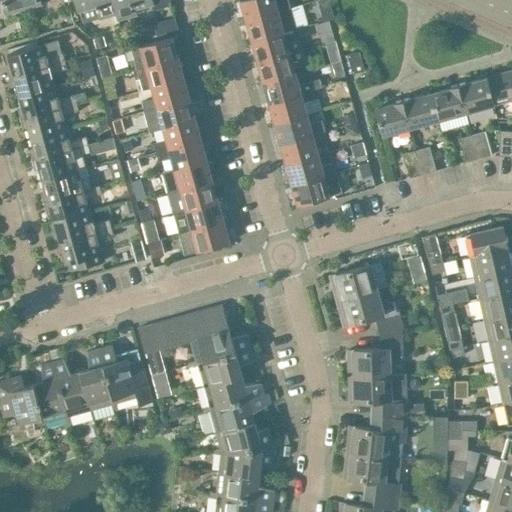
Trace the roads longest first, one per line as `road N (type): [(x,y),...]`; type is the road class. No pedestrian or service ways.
road 1 (residential): [(309,511),(321,384),(282,253)]
road 2 (residential): [(282,253),(214,0)]
road 3 (residential): [(38,323),(282,253)]
road 4 (residential): [(511,200),(282,253)]
road 5 (residential): [(38,323),(0,194)]
